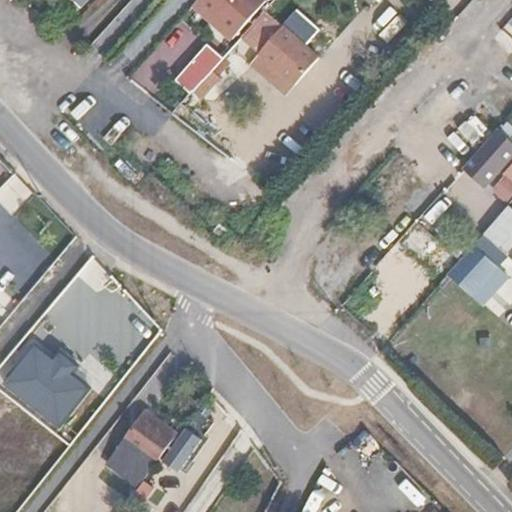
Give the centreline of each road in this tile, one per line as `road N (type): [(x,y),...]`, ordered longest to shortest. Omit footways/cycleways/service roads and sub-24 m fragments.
road 1 (residential): [(202,285),(349,355),(499,511)]
road 2 (residential): [(0,124),(92,219),(140,255),(202,285)]
road 3 (residential): [(296,459),(201,325),(202,285)]
